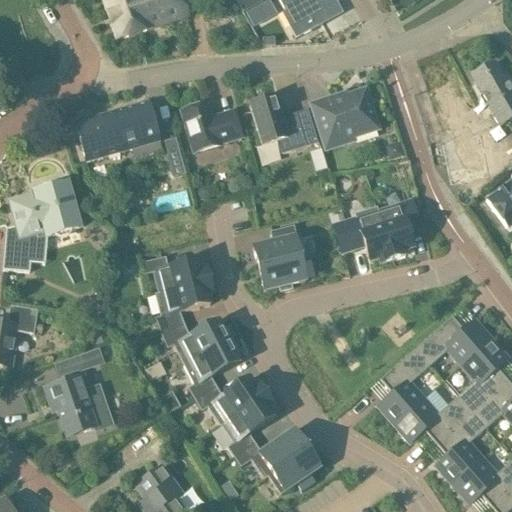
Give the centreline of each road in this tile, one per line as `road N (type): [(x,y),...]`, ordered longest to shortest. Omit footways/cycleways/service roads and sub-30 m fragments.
road 1 (residential): [(511,302),(473,253),(443,275),(285,311),(274,324),(270,352),(322,431),(401,477),(426,511)]
road 2 (residential): [(83,75),(119,82),(387,51)]
